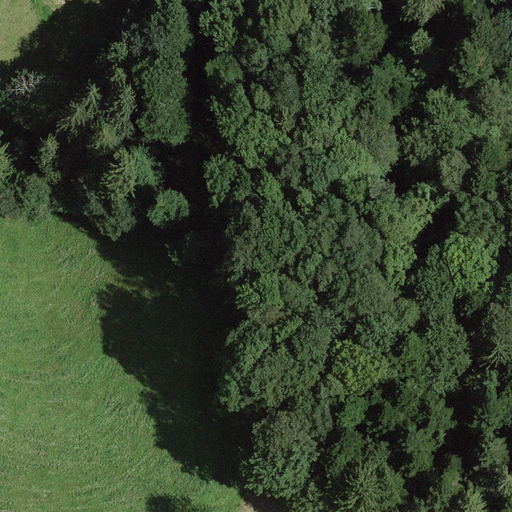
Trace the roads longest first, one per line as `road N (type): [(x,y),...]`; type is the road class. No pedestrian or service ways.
road 1 (track): [(0,374),(73,368),(136,308),(174,288),(231,287),(257,360),(243,469),(211,511)]
road 2 (track): [(511,319),(485,348),(446,360),(296,343),(257,360)]
